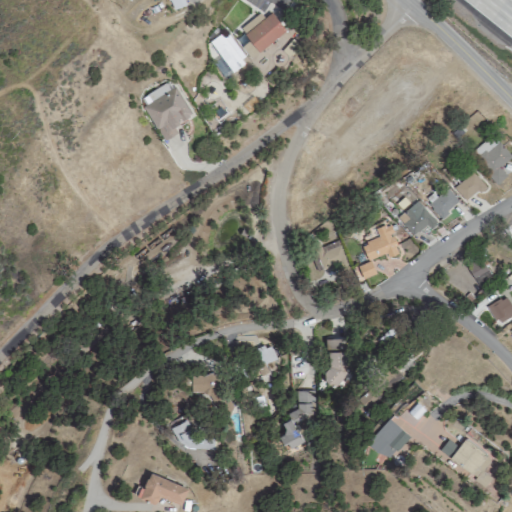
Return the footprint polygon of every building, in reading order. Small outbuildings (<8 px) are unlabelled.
[(185,4),(183,0),(168,0),(172,9),(185,4)] [(249,58),(284,29),(270,11),(263,17),(259,12),(239,28),(248,39),(239,46),(249,58)] [(225,32),(210,43),(231,71),(246,60),(225,32)] [(175,86),(165,91),(163,85),(139,98),(162,141),(176,133),(172,125),(191,115),(175,86)] [(471,150),(497,182),(506,175),(498,166),(510,156),(492,133),(471,150)] [(453,186),(465,201),(484,185),(472,170),(453,186)] [(438,217),(458,203),(448,188),(427,202),(438,217)] [(434,221),(417,200),(396,216),(413,237),(434,221)] [(399,252),(387,223),(374,228),(378,236),(360,243),(366,260),(385,252),(387,257),(399,252)] [(344,261),(338,241),(314,248),(319,268),(344,261)] [(375,273),(369,259),(352,267),(358,280),(375,273)] [(467,268),(477,284),(490,275),(480,260),(467,268)] [(486,306),(497,324),(511,314),(511,308),(504,295),(486,306)] [(324,339),(327,385),(342,384),(341,373),(347,373),(345,337),(324,339)] [(253,349),(259,364),(256,365),(259,374),(267,372),(263,362),(275,358),(270,343),(253,349)] [(190,392),(209,393),(209,408),(224,409),(225,374),(191,373),(190,392)] [(296,391),(296,409),(283,414),(284,433),(278,436),(284,450),(302,443),(297,432),(297,422),(312,416),(311,391),(296,391)] [(366,442),(386,460),(409,435),(388,417),(366,442)] [(213,435),(189,435),(190,423),(175,423),(175,447),(213,448),(213,435)] [(481,470),(491,456),(463,437),(457,445),(447,438),(437,452),(485,484),(490,476),(481,470)] [(187,486),(148,470),(137,496),(154,503),(157,495),(179,504),(187,486)]
